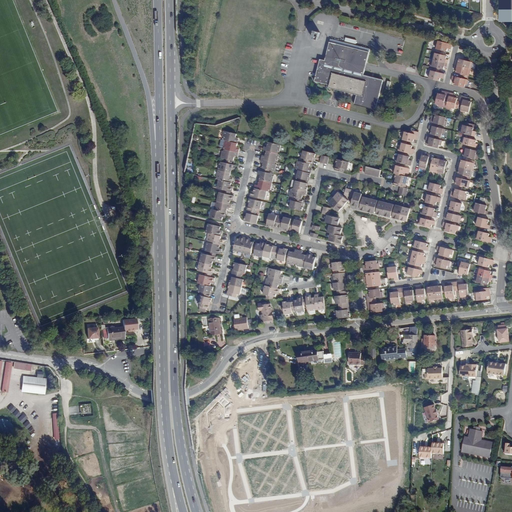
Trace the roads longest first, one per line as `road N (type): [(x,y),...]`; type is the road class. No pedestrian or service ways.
road 1 (primary): [(194,511),(173,378),(169,0)]
road 2 (residential): [(0,355),(117,370),(140,393),(168,396),(199,388),(246,343),(362,329)]
road 3 (primary): [(160,150),(164,387),(182,511)]
road 4 (residential): [(325,3),(478,43)]
road 5 (primary): [(114,0),(160,150)]
road 6 (primary): [(157,0),(160,150)]
road 7 (residential): [(482,106),(502,253)]
road 8 (residential): [(303,242),(321,172),(390,183)]
road 9 (residential): [(362,329),(500,311)]
